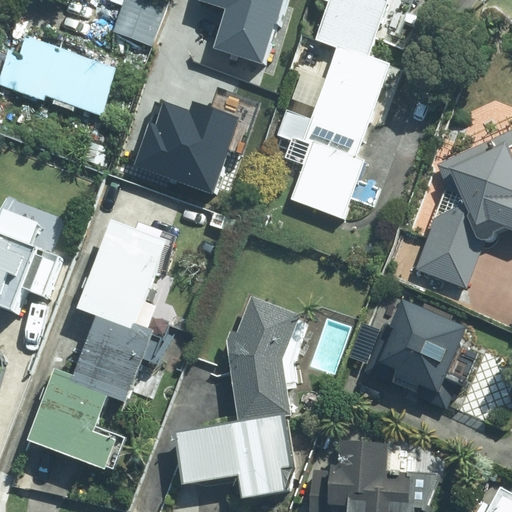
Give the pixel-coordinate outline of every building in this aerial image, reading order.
[(127,9),(117,34),(156,49),(174,2),(168,0),(115,0),(114,4),(127,9)] [(315,145),(295,200),(348,220),(370,162),(362,158),(397,65),(376,57),(396,2),(389,0),(319,0),(319,2),(334,7),(321,43),(342,50),(331,79),(305,70),(294,100),(319,109),(315,120),(290,111),(280,137),(300,144),(301,140),(315,145)] [(108,119),(124,73),(35,41),(28,59),(17,55),(5,88),(48,103),(50,98),(58,101),(57,106),(65,109),(66,104),(108,119)] [(511,133),(440,166),(452,191),(466,197),(463,208),(437,219),(420,271),(471,290),(488,243),(511,230),(511,133)] [(0,304),(26,314),(54,238),(0,218),(0,304)] [(178,239),(126,222),(93,320),(109,325),(91,380),(69,373),(47,437),(128,465),(136,442),(114,435),(124,406),(137,410),(165,328),(150,323),(178,239)] [(245,424),(182,433),(190,488),(247,478),(251,501),(294,494),(290,470),(301,468),(292,417),(298,416),(291,361),(308,318),(257,297),(243,334),(235,332),(232,342),(245,424)] [(466,349),(475,329),(455,320),(457,316),(430,304),(428,309),(409,301),(397,329),(389,326),(368,373),(398,386),(398,385),(422,395),(420,398),(450,410),(464,380),(471,383),(483,356),(466,349)] [(398,446),(349,443),(347,467),(340,466),(340,472),(322,471),(321,486),(316,485),(313,511),(424,511),(424,510),(432,510),(431,511),(434,511),(448,475),(396,473),(398,446)] [(511,511),(511,490),(508,488),(497,508),(488,503),(482,511),(511,511)]
